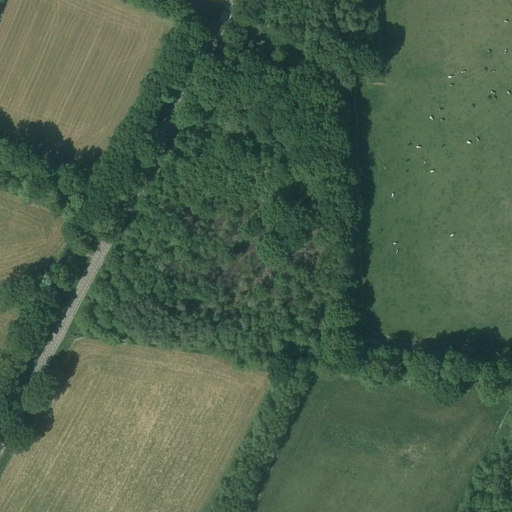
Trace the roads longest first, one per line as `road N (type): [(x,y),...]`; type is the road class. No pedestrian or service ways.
road 1 (tertiary): [(0,445),(234,0)]
road 2 (track): [(0,164),(124,210)]
